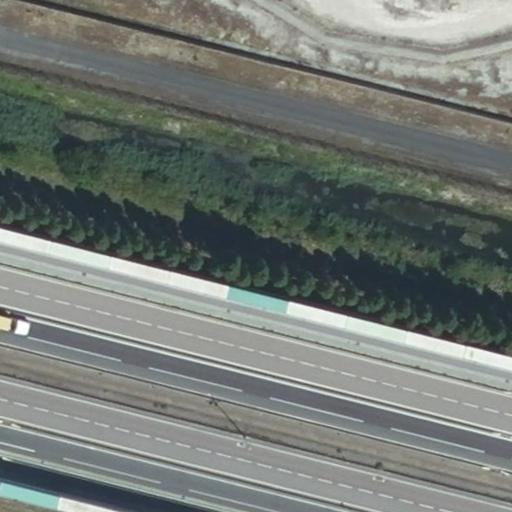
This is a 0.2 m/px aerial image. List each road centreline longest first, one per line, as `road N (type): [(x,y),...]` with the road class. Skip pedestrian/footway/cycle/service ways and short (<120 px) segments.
road 1 (unclassified): [(0,325),(511,454)]
road 2 (unclassified): [(511,415),(0,287)]
road 3 (unclassified): [(447,511),(0,399)]
road 4 (unclassified): [(0,435),(302,511)]
